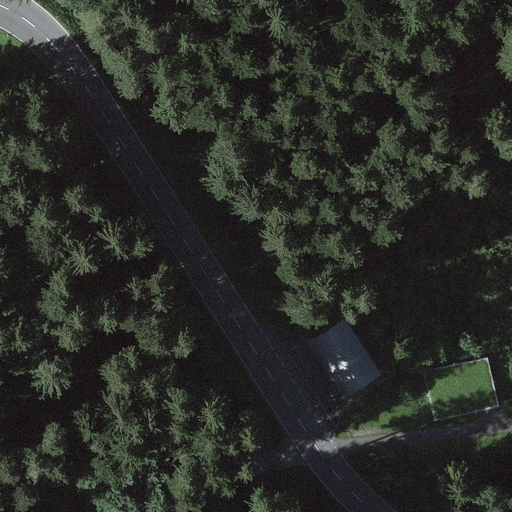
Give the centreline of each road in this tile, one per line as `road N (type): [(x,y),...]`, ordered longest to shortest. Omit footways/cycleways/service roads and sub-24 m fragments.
road 1 (secondary): [(372,511),(320,453),(104,110),(54,44),(0,6)]
road 2 (track): [(511,425),(262,461),(197,496),(191,511)]
